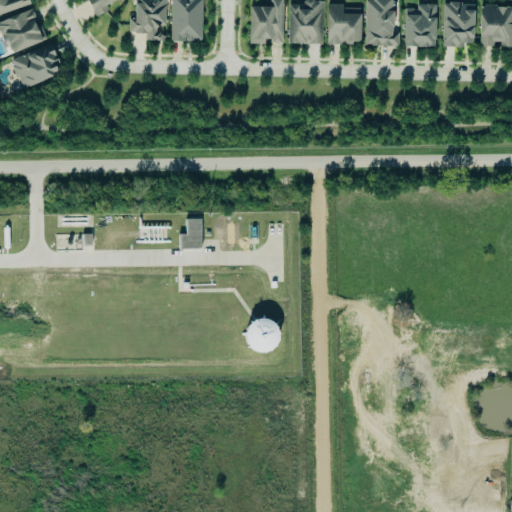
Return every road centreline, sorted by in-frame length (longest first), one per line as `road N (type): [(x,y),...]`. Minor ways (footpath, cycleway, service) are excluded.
road 1 (tertiary): [(0,164),(511,158)]
road 2 (residential): [(86,53),(115,66),(511,76)]
road 3 (residential): [(318,511),(313,159)]
